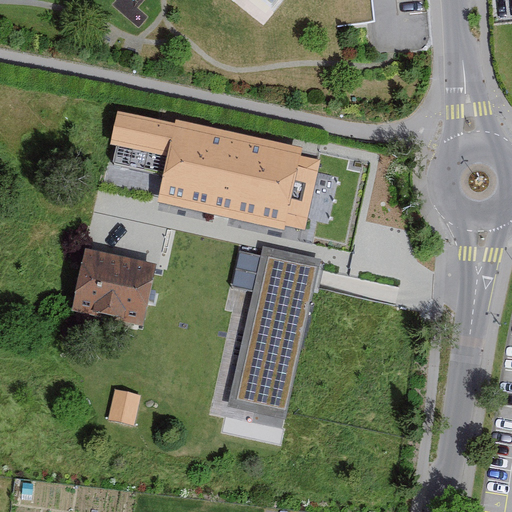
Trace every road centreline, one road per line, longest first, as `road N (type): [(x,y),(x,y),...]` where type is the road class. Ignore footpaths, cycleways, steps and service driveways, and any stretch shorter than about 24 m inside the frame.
road 1 (residential): [(478,228),(438,511)]
road 2 (residential): [(470,127),(441,146),(431,176),(445,211),(478,228)]
road 3 (residential): [(457,0),(470,127)]
